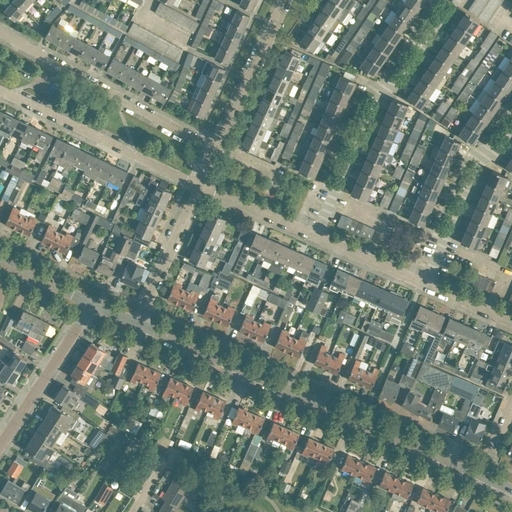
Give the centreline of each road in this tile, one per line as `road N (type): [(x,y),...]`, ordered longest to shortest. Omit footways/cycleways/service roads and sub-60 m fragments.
road 1 (residential): [(476,475),(137,321)]
road 2 (residential): [(317,232),(373,106),(399,86),(456,0)]
road 3 (residential): [(215,149),(0,28)]
road 4 (residential): [(198,183),(0,88)]
road 5 (residential): [(425,280),(486,157),(511,131)]
road 6 (residential): [(0,444),(91,302)]
road 7 (residential): [(215,149),(283,0)]
road 8 (residential): [(137,321),(198,183)]
road 9 (residential): [(317,232),(198,183)]
